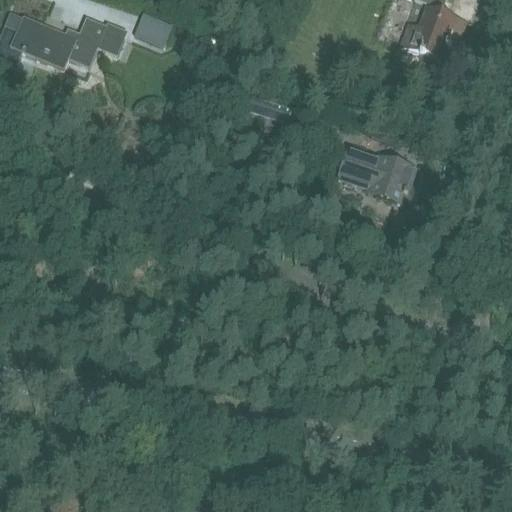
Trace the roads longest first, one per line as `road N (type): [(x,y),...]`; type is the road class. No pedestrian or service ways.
road 1 (tertiary): [(511,485),(0,372)]
road 2 (residential): [(460,346),(0,155)]
road 3 (residential): [(460,346),(511,203)]
